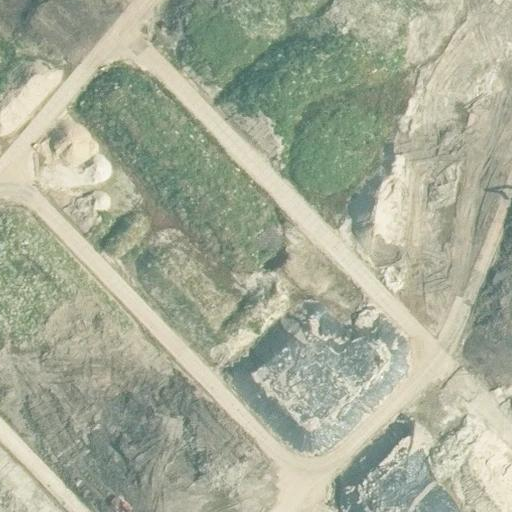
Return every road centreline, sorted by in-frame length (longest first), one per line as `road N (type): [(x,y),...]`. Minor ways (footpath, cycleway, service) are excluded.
road 1 (residential): [(124,30),(441,359)]
road 2 (residential): [(5,176),(311,486)]
road 3 (residential): [(5,176),(124,30)]
road 4 (residential): [(311,486),(441,359)]
